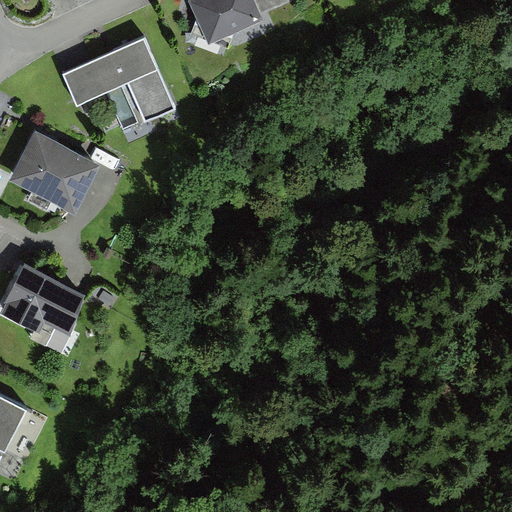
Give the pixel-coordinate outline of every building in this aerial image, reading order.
[(191,0),(209,39),(264,14),(262,9),(258,0),(191,0)] [(258,0),(262,9),(282,0),(258,0)] [(145,32),(64,69),(78,101),(128,78),(145,117),(177,103),(145,32)] [(102,166),(36,132),(10,181),(22,187),(64,209),(76,215),(79,209),(97,174),(102,166)] [(40,334),(45,323),(71,336),(86,295),(25,266),(1,315),(4,316),(20,324),(22,325),(37,332),(40,334)] [(27,404),(0,390),(0,444),(6,447),(27,404)]
